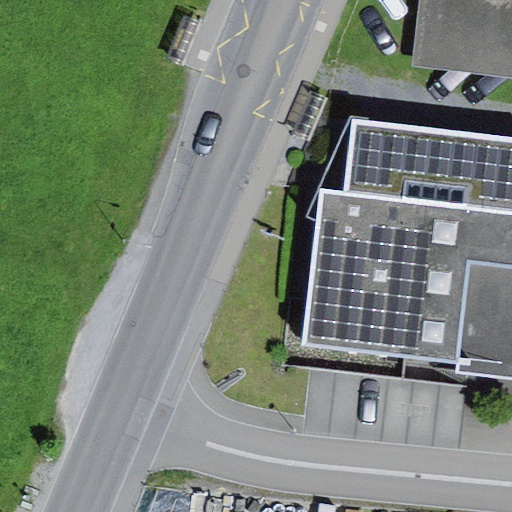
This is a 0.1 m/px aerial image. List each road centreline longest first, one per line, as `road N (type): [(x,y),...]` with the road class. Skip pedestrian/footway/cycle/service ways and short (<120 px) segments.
road 1 (tertiary): [(110,436),(282,0)]
road 2 (residential): [(511,484),(110,436)]
road 3 (track): [(511,109),(380,94),(261,53)]
